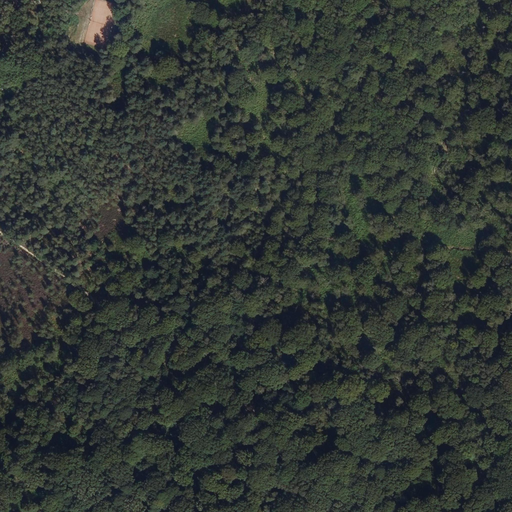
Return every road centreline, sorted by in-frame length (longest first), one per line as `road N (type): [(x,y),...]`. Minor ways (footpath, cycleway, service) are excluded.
road 1 (track): [(107,307),(291,231),(415,256),(511,247)]
road 2 (track): [(380,511),(107,307)]
road 3 (track): [(0,205),(34,109),(47,7)]
road 4 (track): [(511,399),(435,511)]
road 5 (track): [(107,307),(0,235)]
